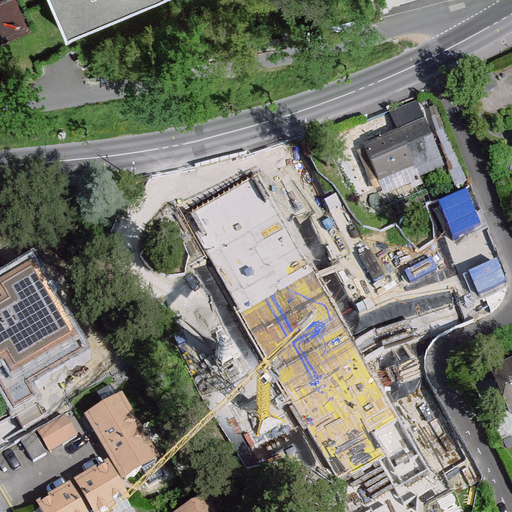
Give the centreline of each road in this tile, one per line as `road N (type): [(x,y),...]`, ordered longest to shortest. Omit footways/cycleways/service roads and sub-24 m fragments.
road 1 (residential): [(511,16),(427,21),(177,80),(0,108)]
road 2 (tertiary): [(432,59),(196,143),(0,169)]
road 3 (residential): [(511,321),(451,347),(440,368),(511,507)]
road 4 (residential): [(432,59),(511,249)]
